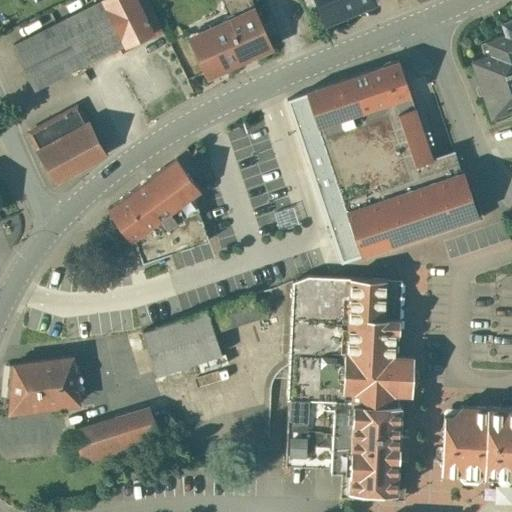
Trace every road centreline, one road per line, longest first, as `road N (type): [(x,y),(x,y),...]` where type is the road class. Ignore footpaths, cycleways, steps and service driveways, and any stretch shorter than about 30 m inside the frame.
road 1 (tertiary): [(425,19),(184,126),(131,159),(57,225)]
road 2 (residential): [(511,191),(497,181),(473,138),(425,19)]
road 3 (residential): [(118,511),(275,505)]
road 4 (residential): [(0,106),(41,208),(57,225)]
